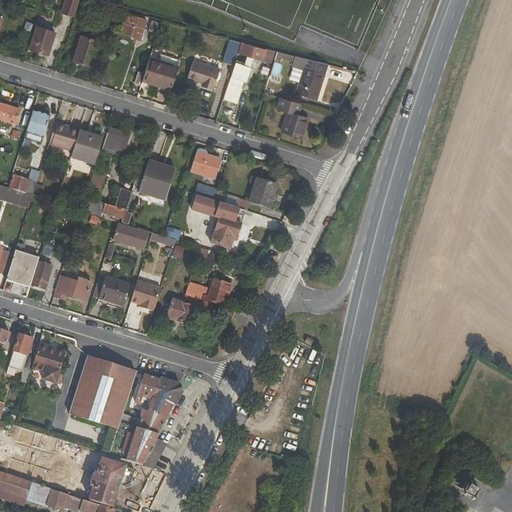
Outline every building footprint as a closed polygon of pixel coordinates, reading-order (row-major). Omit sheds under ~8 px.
[(67,17),(71,0),(65,0),(61,15),(67,17)] [(125,14),(120,34),(141,39),(146,20),(125,14)] [(160,22),(152,20),(149,30),(157,32),(160,22)] [(314,43),(226,21),(222,35),(279,49),(280,45),(312,53),(314,43)] [(48,55),(50,55),(57,33),(37,27),(36,32),(54,38),(48,55)] [(36,32),(30,49),(48,55),(54,38),(36,32)] [(91,67),(99,42),(81,36),(72,61),(91,67)] [(238,53),(241,42),(229,39),(223,62),(234,65),(238,53)] [(241,42),(238,53),(265,60),(268,49),(241,42)] [(277,52),(268,49),(265,60),(274,63),(277,52)] [(143,80),(171,89),(178,68),(149,59),(143,80)] [(295,94),(317,100),(328,65),(306,59),(295,94)] [(201,84),(214,87),(219,69),(193,60),(187,79),(201,84)] [(241,82),(229,79),(223,99),(235,103),(241,82)] [(298,115),(301,104),(280,98),(277,110),(287,113),(281,132),(301,139),(308,118),(298,115)] [(0,119),(16,125),(20,110),(0,103),(0,119)] [(50,118),(32,112),(25,134),(43,140),(50,118)] [(55,125),(48,146),(51,147),(58,126),(55,125)] [(51,147),(72,153),(79,133),(58,126),(51,147)] [(110,128),(103,150),(123,156),(130,134),(110,128)] [(21,148),(28,150),(31,141),(24,138),(21,148)] [(197,153),(192,171),(215,178),(221,161),(207,157),(208,153),(199,151),(198,154),(197,153)] [(158,167),(148,164),(139,191),(166,199),(175,170),(158,165),(158,167)] [(94,168),(85,198),(81,211),(101,218),(103,213),(107,215),(110,206),(97,202),(106,171),(94,168)] [(40,172),(32,170),(28,180),(13,175),(9,188),(27,193),(31,182),(36,184),(40,172)] [(272,200),(276,201),(278,196),(274,195),(277,185),(257,179),(249,202),(270,208),(272,200)] [(8,188),(0,185),(0,193),(31,202),(33,196),(8,188)] [(215,202),(218,192),(219,190),(201,185),(197,196),(215,202)] [(120,189),(115,207),(110,206),(107,215),(123,220),(132,192),(120,189)] [(139,193),(165,202),(166,199),(139,191),(139,193)] [(215,202),(231,206),(239,209),(242,197),(228,193),(227,195),(218,192),(215,202)] [(73,195),(69,207),(81,211),(85,198),(73,195)] [(227,219),(231,206),(215,202),(197,196),(195,204),(201,206),(199,213),(218,219),(211,243),(230,249),(234,238),(237,238),(241,224),(227,219)] [(122,223),(129,225),(132,214),(128,213),(123,220),(122,223)] [(148,240),(150,241),(150,240),(152,233),(139,229),(139,231),(119,225),(114,241),(144,250),(148,240)] [(162,244),(164,237),(152,233),(150,240),(162,244)] [(164,237),(162,244),(174,247),(176,241),(164,237)] [(0,272),(8,275),(15,255),(3,251),(3,249),(0,247),(0,272)] [(212,272),(218,254),(200,248),(198,254),(207,257),(203,269),(212,272)] [(15,255),(8,275),(8,278),(31,285),(38,262),(39,259),(16,252),(15,255)] [(38,262),(31,285),(44,289),(51,266),(38,262)] [(77,282),(60,277),(55,292),(86,301),(92,283),(78,278),(77,282)] [(106,277),(99,299),(123,306),(129,285),(106,277)] [(31,285),(8,278),(7,281),(30,288),(31,285)] [(189,284),(183,303),(203,310),(213,313),(216,304),(223,306),(227,294),(229,295),(232,285),(214,279),(208,297),(195,293),(198,287),(189,284)] [(144,308),(154,311),(161,288),(137,281),(131,301),(145,306),(144,308)] [(199,322),(203,310),(183,303),(173,299),(167,318),(188,324),(190,319),(199,322)] [(10,333),(0,329),(0,342),(6,344),(10,333)] [(14,351),(27,356),(32,340),(19,335),(14,351)] [(48,352),(49,349),(39,346),(31,369),(44,373),(42,380),(56,384),(59,374),(65,354),(55,351),(55,353),(48,352)] [(76,417),(117,430),(122,415),(136,372),(88,357),(70,415),(76,417)] [(20,381),(26,383),(30,370),(25,368),(20,381)] [(122,415),(117,430),(109,456),(154,470),(167,444),(157,439),(181,392),(178,385),(144,374),(135,403),(140,405),(143,396),(145,397),(151,399),(147,411),(142,409),(139,420),(122,415)] [(71,434),(76,417),(70,415),(69,415),(64,432),(71,434)] [(131,483),(135,470),(102,459),(98,474),(96,473),(92,485),(94,486),(90,500),(112,507),(117,493),(115,492),(118,484),(125,486),(131,483)] [(0,491),(26,500),(32,482),(0,471),(0,491)] [(46,507),(47,505),(51,489),(32,482),(26,500),(46,507)] [(470,485),(465,495),(474,501),(480,491),(470,485)] [(51,489),(47,505),(64,510),(65,506),(68,495),(51,489)] [(80,510),(83,500),(68,495),(65,506),(80,510)] [(85,511),(98,511),(100,506),(83,500),(80,510),(85,511)]
